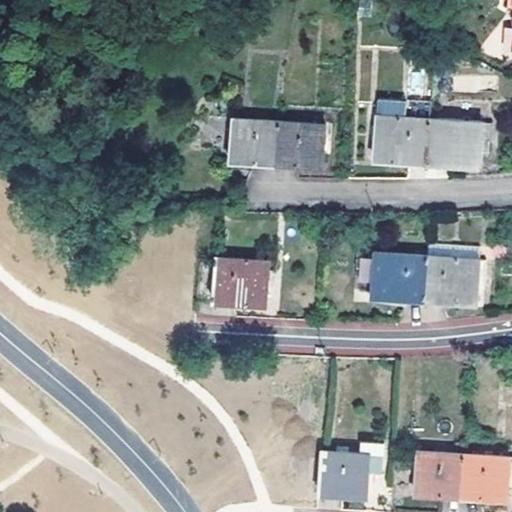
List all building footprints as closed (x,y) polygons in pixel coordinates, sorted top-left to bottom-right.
[(101,121),(113,129),(130,105),(117,96),(101,121)] [(428,156),(431,112),(379,109),(376,152),(416,155),(428,156)] [(431,112),(428,156),(439,157),(481,159),(483,115),(431,112)] [(277,161),(277,117),(232,115),(230,158),(267,160),(277,161)] [(277,117),(277,161),(286,162),(322,164),(324,121),(277,117)] [(428,238),(428,252),(478,253),(478,239),(428,238)] [(426,297),(428,252),(374,250),(372,296),(426,297)] [(428,252),(426,297),(477,299),(478,253),(428,252)] [(268,304),(269,260),(218,259),(216,302),(268,304)] [(324,451),(322,493),(333,493),(369,494),(370,470),(384,471),(386,444),(363,443),(362,452),(324,451)] [(463,494),(464,453),(418,452),(417,493),(463,494)] [(464,453),(463,494),(473,495),(508,496),(510,454),(464,453)]
